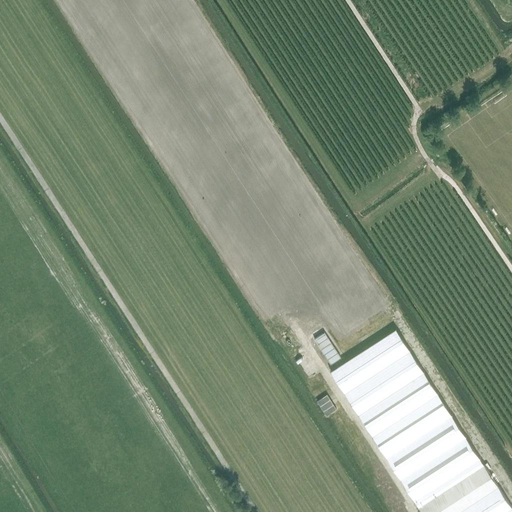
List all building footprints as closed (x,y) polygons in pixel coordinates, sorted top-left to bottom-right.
[(395,328),(330,370),(373,436),(419,506),(484,464),(438,393),(395,328)] [(314,339),(331,364),(341,357),(324,332),(314,339)] [(295,352),(308,376),(317,371),(304,348),(295,352)] [(336,409),(327,394),(317,401),(326,415),(336,409)] [(484,464),(419,506),(422,511),(456,511),(498,485),(484,464)] [(511,511),(511,507),(498,485),(456,511),(511,511)]
